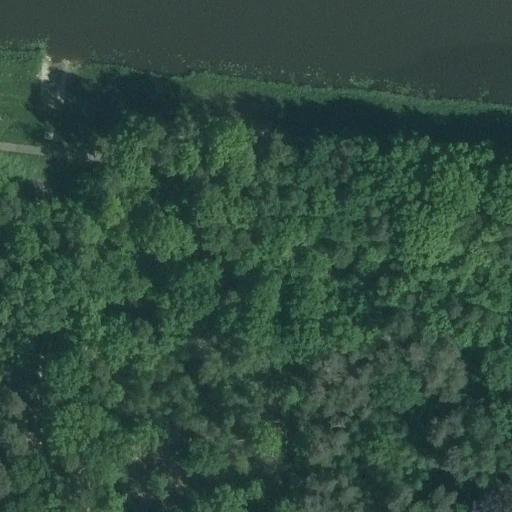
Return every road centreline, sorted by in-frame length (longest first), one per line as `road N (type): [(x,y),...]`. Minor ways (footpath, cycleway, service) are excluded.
road 1 (track): [(0,289),(511,343)]
road 2 (track): [(32,511),(49,294)]
